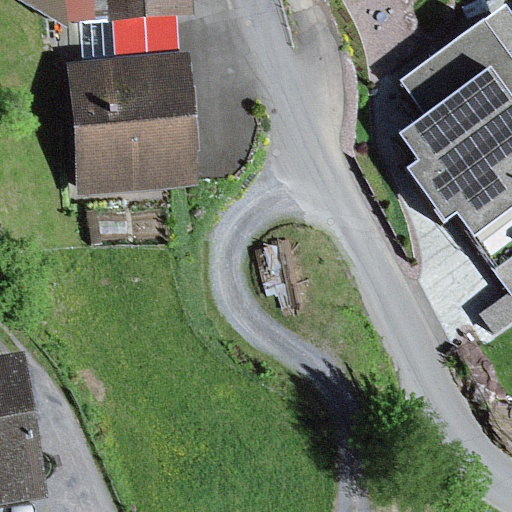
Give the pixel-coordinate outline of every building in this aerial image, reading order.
[(15,0),(64,28),(72,28),(101,26),(99,0),(15,0)] [(99,0),(101,26),(175,21),(190,21),(188,0),(99,0)] [(511,21),(502,8),(479,25),(511,71),(511,21)] [(178,58),(175,21),(101,26),(72,28),(75,66),(178,58)] [(511,71),(479,25),(398,84),(424,119),(395,140),(414,167),(406,173),(442,223),(451,216),(510,297),(511,295),(511,71)] [(75,66),(65,66),(74,202),(198,194),(189,58),(178,58),(75,66)] [(21,356),(0,360),(0,508),(47,500),(21,356)]
